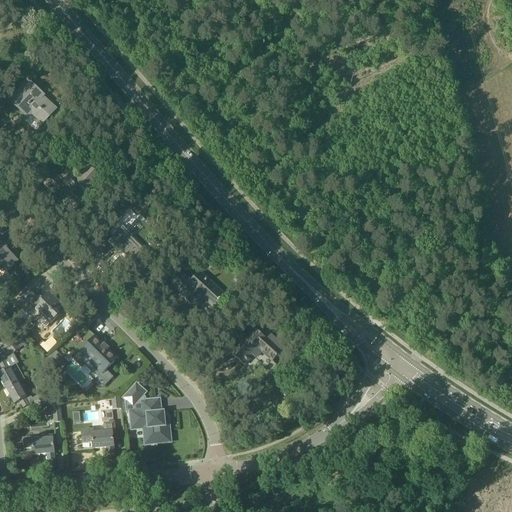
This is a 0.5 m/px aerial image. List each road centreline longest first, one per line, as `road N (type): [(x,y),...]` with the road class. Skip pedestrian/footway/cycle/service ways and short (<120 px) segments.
road 1 (secondary): [(295,273),(52,0)]
road 2 (unclassified): [(218,470),(209,422),(183,384),(0,201)]
road 3 (unclassified): [(4,493),(218,470)]
road 4 (secondary): [(398,378),(511,450)]
road 5 (unclassified): [(218,470),(336,429)]
road 6 (secondary): [(295,273),(380,362)]
road 7 (secondary): [(391,349),(295,273)]
road 8 (secondary): [(511,430),(410,364)]
